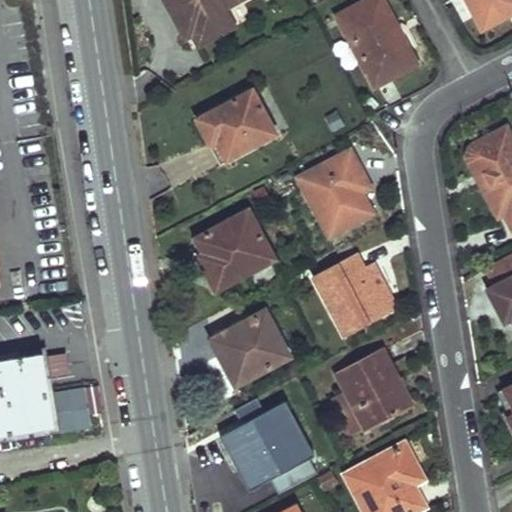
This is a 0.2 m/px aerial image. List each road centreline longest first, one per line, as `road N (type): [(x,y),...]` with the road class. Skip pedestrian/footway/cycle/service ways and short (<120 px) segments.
road 1 (secondary): [(90,0),(167,511)]
road 2 (residential): [(478,511),(421,128),(453,91),(511,60)]
